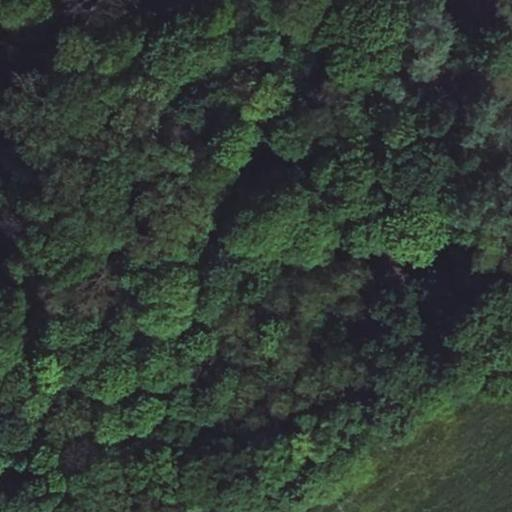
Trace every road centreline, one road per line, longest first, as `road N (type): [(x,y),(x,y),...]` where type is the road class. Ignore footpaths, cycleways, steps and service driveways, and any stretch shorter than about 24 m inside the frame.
road 1 (track): [(206,0),(462,339)]
road 2 (residential): [(511,308),(193,511)]
